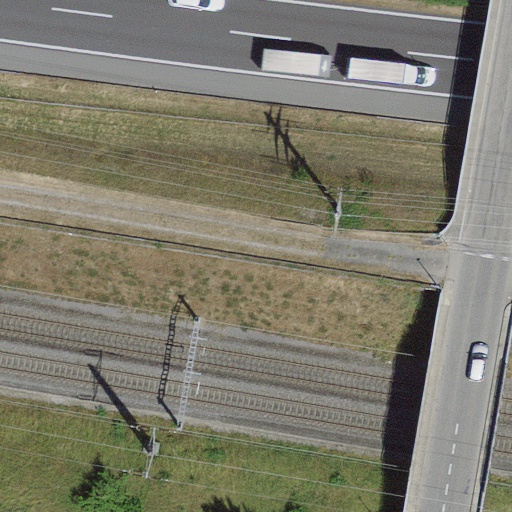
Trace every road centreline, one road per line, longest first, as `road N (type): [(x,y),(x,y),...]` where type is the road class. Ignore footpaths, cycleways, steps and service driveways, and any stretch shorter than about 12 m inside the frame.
road 1 (track): [(0,194),(511,277)]
road 2 (motorway): [(0,2),(511,65)]
road 3 (unclassified): [(511,106),(441,511)]
